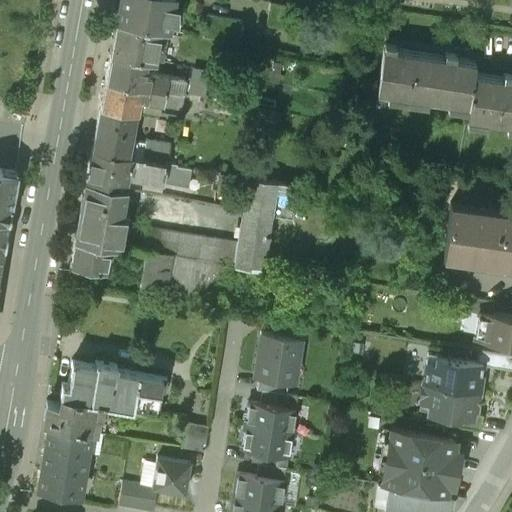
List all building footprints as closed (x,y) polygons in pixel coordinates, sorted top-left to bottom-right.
[(174,0),(118,0),(115,19),(159,28),(170,30),(172,20),(178,21),(181,5),(173,3),(174,0)] [(293,4),(274,0),(269,0),(265,23),(289,27),(293,4)] [(241,18),(206,11),(202,35),(237,41),(241,18)] [(159,28),(115,19),(110,50),(146,57),(161,59),(165,38),(157,36),(159,28)] [(473,60),(381,46),(374,89),(467,102),(472,71),(473,60)] [(110,50),(109,50),(105,76),(164,87),(167,73),(150,70),(148,72),(148,73),(143,72),(146,57),(110,50)] [(511,76),(472,71),(467,102),(465,114),(511,121),(511,76)] [(167,73),(164,87),(183,90),(185,77),(167,73)] [(164,87),(105,76),(100,102),(135,109),(138,109),(140,96),(145,97),(145,99),(145,100),(162,103),(164,87)] [(183,90),(164,87),(162,103),(180,107),(183,90)] [(135,109),(100,102),(91,148),(166,160),(169,140),(147,136),(144,138),(144,140),(130,137),(135,109)] [(166,160),(91,148),(85,179),(124,186),(127,172),(162,179),(187,183),(190,165),(176,163),(176,162),(166,160)] [(17,170),(0,166),(0,216),(9,219),(17,170)] [(237,237),(233,260),(262,264),(270,211),(275,178),(246,173),(237,237)] [(297,181),(275,178),(270,211),(292,215),(297,181)] [(124,186),(85,179),(74,236),(110,242),(119,243),(120,243),(127,208),(120,207),(124,186)] [(501,208),(449,200),(441,262),(493,269),(501,208)] [(511,209),(501,208),(493,269),(511,271),(511,209)] [(9,219),(0,216),(0,254),(2,255),(9,219)] [(215,234),(145,224),(141,246),(211,257),(215,234)] [(237,237),(215,234),(211,257),(225,259),(233,260),(237,237)] [(110,242),(74,236),(70,262),(106,267),(110,242)] [(120,243),(119,243),(118,251),(143,255),(139,283),(222,295),(222,294),(221,294),(221,292),(225,259),(211,257),(141,246),(120,243)] [(494,299),(470,296),(468,309),(478,310),(478,309),(492,311),(494,299)] [(511,314),(492,311),(478,309),(478,310),(475,334),(511,340),(511,314)] [(306,320),(282,317),(280,333),(300,336),(303,336),(306,320)] [(280,333),(260,330),(254,372),(258,373),(288,377),(294,378),(300,336),(280,333)] [(423,380),(478,388),(482,361),(428,352),(423,380)] [(117,363),(95,359),(94,363),(71,359),(67,382),(61,381),(59,392),(100,399),(166,411),(172,377),(116,367),(117,363)] [(288,377),(258,373),(256,387),(261,388),(286,392),(288,377)] [(478,388),(423,380),(421,398),(431,399),(429,408),(454,412),(456,412),(456,411),(471,413),(471,412),(472,405),(475,406),(478,388)] [(286,392),(261,388),(260,400),(295,406),(297,394),(286,392)] [(100,399),(59,392),(58,401),(46,399),(42,420),(48,421),(90,428),(95,429),(100,399)] [(260,400),(248,398),(244,422),(291,429),(295,406),(260,400)] [(471,413),(456,411),(456,412),(454,412),(453,423),(479,427),(481,414),(471,412),(471,413)] [(379,415),(369,414),(367,424),(377,426),(379,415)] [(90,428),(48,421),(44,442),(87,450),(90,428)] [(291,429),(244,422),(241,446),(252,447),(288,453),(291,429)] [(454,438),(391,427),(381,480),(444,491),(447,478),(448,478),(454,474),(457,457),(453,452),(452,451),(454,438)] [(186,445),(158,440),(156,451),(184,456),(186,445)] [(87,450),(44,442),(41,463),(83,471),(87,450)] [(288,453),(252,447),(250,459),(285,465),(286,465),(288,453)] [(184,456),(156,451),(155,460),(143,458),(139,480),(145,481),(151,482),(157,483),(184,489),(189,458),(184,456)] [(285,465),(257,461),(255,473),(283,477),(285,465)] [(83,471),(41,463),(37,486),(79,493),(83,471)] [(255,473),(237,470),(233,494),(280,501),(284,477),(283,477),(255,473)] [(133,479),(121,477),(117,501),(129,503),(133,479)] [(139,480),(133,479),(129,503),(141,505),(145,481),(139,480)] [(381,480),(376,479),(372,501),(434,511),(449,511),(464,495),(444,491),(381,480)] [(151,482),(145,481),(141,505),(153,507),(157,483),(151,482)] [(278,511),(280,501),(233,494),(229,511),(278,511)]
